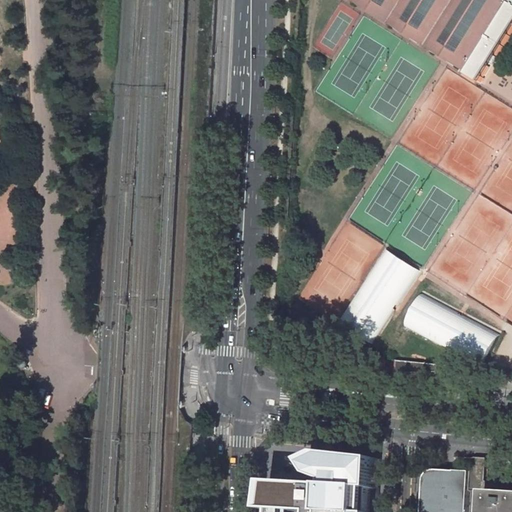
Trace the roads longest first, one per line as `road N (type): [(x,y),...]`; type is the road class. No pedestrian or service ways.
road 1 (primary): [(246,384),(261,0)]
road 2 (primary): [(241,0),(218,380)]
road 3 (tertiary): [(244,412),(407,429)]
road 4 (tertiary): [(408,406),(246,384)]
